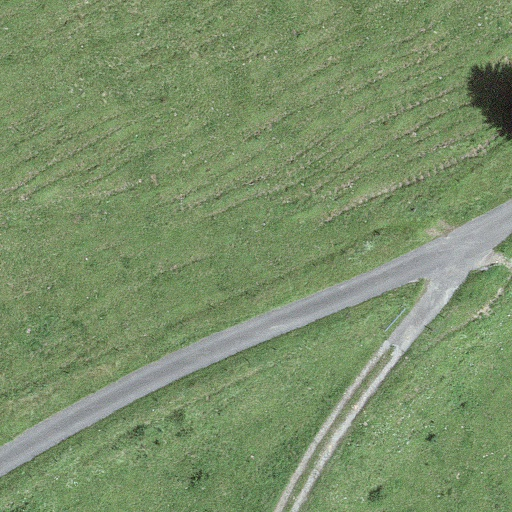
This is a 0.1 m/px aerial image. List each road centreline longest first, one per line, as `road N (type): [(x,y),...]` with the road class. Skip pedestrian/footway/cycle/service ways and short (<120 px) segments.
road 1 (track): [(511,216),(192,357),(0,460)]
road 2 (track): [(285,511),(314,458),(474,235)]
